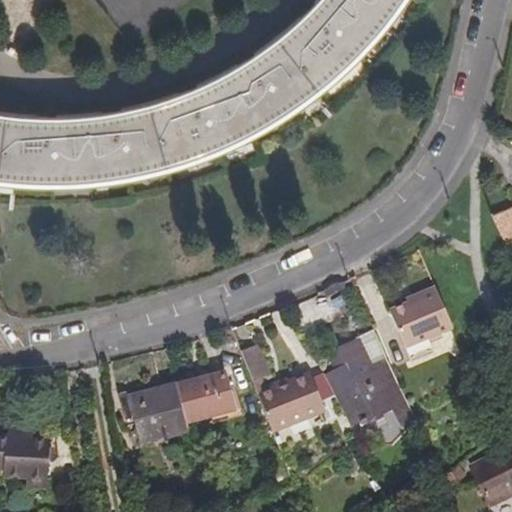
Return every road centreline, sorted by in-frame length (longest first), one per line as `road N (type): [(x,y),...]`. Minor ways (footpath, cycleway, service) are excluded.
road 1 (residential): [(499,0),(463,132),(402,215),(157,326),(48,360),(0,361)]
road 2 (residential): [(286,0),(214,51),(148,76),(86,87),(0,84)]
